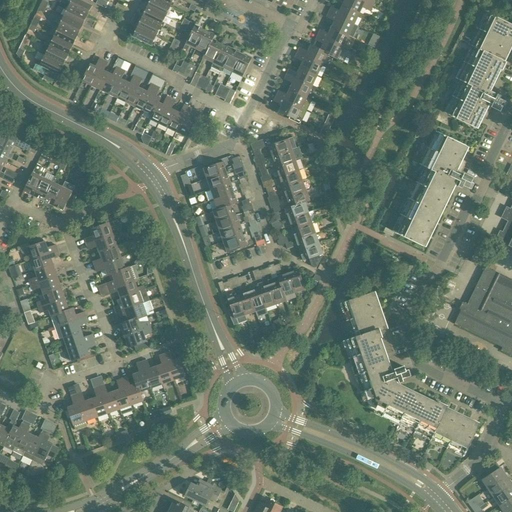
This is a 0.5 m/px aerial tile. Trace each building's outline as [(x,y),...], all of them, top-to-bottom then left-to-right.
[(80,0),(71,0),(68,7),(87,16),(92,6),(80,0)] [(157,0),(150,0),(147,7),(166,16),(171,7),(157,0)] [(373,6),(360,0),(344,0),(342,5),(360,13),(363,8),(371,12),(373,6)] [(339,11),(331,7),(329,12),(355,25),(359,17),(365,20),(366,16),(360,13),(342,5),(339,11)] [(68,7),(64,16),(83,26),(87,16),(68,7)] [(166,16),(147,7),(142,17),(161,26),(166,16)] [(326,18),(334,21),(331,28),(355,39),(356,36),(351,33),(355,25),(329,12),(326,18)] [(473,127),(482,110),(479,109),(482,102),(485,103),(492,106),(501,111),(502,107),(505,109),(508,103),(500,99),(502,96),(493,92),(492,95),(485,92),(493,76),(490,74),(494,67),(496,68),(497,67),(495,67),(499,60),(500,60),(501,59),(499,59),(503,51),(504,52),(505,51),(502,50),(505,43),(508,44),(509,43),(506,42),(509,35),(511,35),(511,34),(511,32),(511,24),(488,12),(459,72),(457,77),(456,79),(460,80),(456,88),(456,89),(445,113),(473,127)] [(59,26),(78,35),(83,26),(64,16),(59,26)] [(142,17),(137,27),(156,36),(161,26),(142,17)] [(190,46),(196,49),(205,30),(194,25),(183,49),(187,51),(190,46)] [(59,26),(54,36),(73,45),(78,35),(59,26)] [(156,36),(137,27),(133,37),(152,46),(156,36)] [(328,34),(321,30),(318,35),(344,48),(348,39),(353,42),(355,39),(331,28),(328,34)] [(212,40),(213,40),(215,35),(205,30),(196,49),(203,52),(200,57),(203,58),(212,40)] [(44,43),(49,46),(68,55),(73,45),(54,36),(49,33),(44,43)] [(379,37),(374,35),(373,34),(368,45),(371,46),(374,48),(379,37)] [(26,35),(21,45),(27,47),(32,38),(26,35)] [(323,44),(320,50),(320,51),(328,54),(328,55),(337,60),(338,59),(344,62),(346,57),(340,54),(344,48),(318,35),(315,40),(323,44)] [(203,58),(213,63),(222,44),(213,40),(212,40),(203,58)] [(223,68),(232,49),(222,44),(213,63),(211,67),(221,72),(223,68)] [(308,52),(300,48),(297,53),(323,65),(328,55),(328,54),(320,51),(320,50),(311,45),(308,52)] [(49,46),(45,56),(63,65),(68,55),(49,46)] [(232,72),(241,54),(232,49),(223,68),(232,72)] [(47,69),(59,75),(63,65),(45,56),(37,52),(35,58),(38,60),(33,70),(44,75),(47,69)] [(295,58),(303,62),(300,67),(318,76),(323,65),(297,53),(295,58)] [(232,72),(243,77),(252,59),(241,54),(232,72)] [(82,82),(91,86),(103,61),(99,58),(95,66),(90,64),(82,82)] [(103,61),(91,86),(100,90),(108,73),(104,71),(108,63),(103,61)] [(178,72),(184,75),(189,64),(184,61),(178,72)] [(189,64),(184,75),(191,78),(196,67),(189,64)] [(100,90),(109,95),(121,69),(116,67),(113,75),(108,73),(100,90)] [(297,73),(289,69),(287,74),(312,87),(318,76),(300,67),(297,73)] [(121,79),(123,74),(125,71),(121,69),(109,95),(117,99),(126,81),(121,79)] [(284,80),(292,84),(290,89),(307,98),(312,87),(287,74),(284,80)] [(126,103),(138,77),(134,75),(130,83),(126,81),(117,99),(126,103)] [(196,86),(201,88),(206,77),(201,75),(196,86)] [(138,87),(141,82),(142,79),(138,77),(126,103),(134,107),(143,90),(138,87)] [(206,77),(201,88),(206,91),(211,80),(206,77)] [(134,107),(143,111),(155,86),(151,84),(147,92),(143,90),(134,107)] [(220,84),(215,95),(220,98),(225,87),(220,84)] [(151,115),(149,119),(150,120),(158,102),(161,98),(156,96),(160,88),(155,86),(143,111),(151,115)] [(230,89),(225,87),(220,98),(225,100),(230,89)] [(307,98),(290,89),(287,95),(279,91),(276,96),(302,108),(308,111),(309,109),(303,106),(307,98)] [(163,104),(158,102),(150,120),(159,124),(171,99),(167,96),(163,104)] [(296,120),(301,111),(307,113),(308,111),(302,108),(276,96),(274,101),(282,105),(279,111),(296,120)] [(175,101),(171,99),(159,124),(167,128),(176,111),(171,109),(175,101)] [(117,100),(115,105),(123,109),(125,104),(117,100)] [(90,110),(99,115),(102,109),(99,107),(99,106),(94,103),(90,110)] [(180,113),(176,111),(167,128),(176,133),(188,107),(184,105),(180,113)] [(188,107),(176,133),(185,137),(193,119),(189,117),(192,109),(188,107)] [(332,124),(326,121),(323,126),(330,129),(332,124)] [(420,174),(393,231),(394,232),(421,245),(422,244),(420,244),(424,236),(425,237),(426,236),(423,235),(426,228),(429,229),(430,228),(427,227),(430,220),(433,221),(434,220),(432,219),(436,212),(437,213),(437,212),(436,211),(439,204),(441,205),(441,204),(439,202),(442,195),(445,197),(453,180),(455,181),(454,185),(462,189),(463,186),(471,190),(474,184),(471,182),(473,179),(458,172),(450,168),(454,161),(456,162),(465,145),(435,131),(420,164),(423,166),(420,174)] [(29,152),(29,151),(32,146),(10,136),(9,139),(0,134),(0,147),(10,153),(14,145),(15,146),(20,145),(21,148),(29,152)] [(297,148),(293,137),(268,146),(272,156),(292,150),(295,149),(297,148)] [(264,139),(250,144),(255,157),(261,155),(259,150),(267,147),(264,139)] [(0,147),(0,159),(5,162),(8,157),(11,159),(13,154),(10,153),(0,147)] [(272,156),(276,167),(279,166),(296,160),(298,159),(295,149),(292,150),(272,156)] [(43,152),(40,158),(50,163),(53,157),(43,152)] [(53,157),(50,163),(60,167),(62,162),(53,157)] [(276,167),(279,177),(299,170),(296,160),(276,167)] [(223,162),(203,168),(207,179),(226,172),(223,162)] [(39,172),(41,166),(37,164),(23,191),(34,196),(43,177),(44,174),(39,172)] [(15,179),(18,174),(7,169),(4,174),(15,179)] [(279,177),(283,187),(303,180),(299,170),(279,177)] [(210,189),(230,183),(226,172),(207,179),(210,189)] [(2,179),(13,184),(15,179),(4,174),(2,179)] [(34,196),(43,201),(53,182),(43,177),(34,196)] [(303,180),(283,187),(286,197),(306,190),(303,180)] [(62,187),(53,205),(63,210),(75,186),(65,181),(62,187)] [(43,201),(53,205),(62,187),(53,182),(43,201)] [(210,189),(214,200),(234,193),(230,183),(210,189)] [(285,209),(310,201),(306,190),(286,197),(290,207),(285,209)] [(218,210),(232,205),(233,205),(237,204),(234,193),(214,200),(217,209),(218,210)] [(285,209),(289,219),(308,213),(305,203),(310,201),(285,209)] [(213,211),(216,222),(236,215),(233,205),(232,205),(218,210),(217,209),(213,211)] [(500,231),(495,240),(511,247),(511,205),(510,209),(506,207),(501,218),(508,221),(502,232),(500,231)] [(289,219),(292,230),(312,223),(308,213),(289,219)] [(236,215),(216,222),(220,232),(239,225),(236,215)] [(245,223),(249,222),(255,220),(253,215),(243,218),(245,223)] [(85,239),(87,244),(113,235),(109,223),(91,229),(93,236),(85,239)] [(312,223),(292,230),(296,240),(315,233),(312,223)] [(211,224),(200,227),(205,241),(216,238),(211,224)] [(220,232),(223,242),(243,235),(239,225),(220,232)] [(385,228),(383,232),(392,237),(394,232),(393,231),(385,228)] [(319,243),(315,233),(296,240),(300,250),(319,243)] [(117,246),(113,235),(87,244),(89,250),(97,247),(99,253),(117,246)] [(227,253),(247,246),(243,235),(223,242),(227,253)] [(29,253),(31,260),(58,250),(56,245),(47,248),(45,242),(21,250),(22,253),(25,254),(29,253)] [(319,245),(319,243),(300,250),(303,261),(309,259),(311,266),(316,268),(317,265),(321,256),(321,255),(323,254),(319,245)] [(93,261),(95,267),(121,258),(117,246),(99,253),(101,258),(93,261)] [(31,260),(35,271),(53,265),(51,259),(60,256),(58,250),(31,260)] [(12,257),(6,260),(8,266),(14,264),(12,257)] [(125,268),(121,258),(95,267),(97,272),(105,269),(107,275),(112,274),(130,267),(130,266),(125,268)] [(20,280),(26,278),(23,271),(28,269),(25,262),(15,266),(20,280)] [(57,276),(53,265),(35,271),(37,277),(28,280),(30,285),(57,276)] [(108,289),(135,279),(139,278),(136,270),(132,271),(130,267),(112,274),(114,280),(106,283),(108,289)] [(511,280),(485,267),(467,304),(469,305),(466,312),(461,310),(454,324),(502,348),(500,351),(511,356),(511,280)] [(299,269),(288,273),(295,293),(305,289),(299,269)] [(295,293),(288,273),(278,277),(286,301),(287,301),(285,296),(295,293)] [(41,288),(43,294),(61,287),(57,276),(30,285),(32,291),(41,288)] [(267,280),(269,285),(276,304),(286,301),(278,277),(267,280)] [(138,288),(135,279),(108,289),(110,294),(118,291),(120,298),(145,289),(144,286),(138,288)] [(223,283),(222,281),(218,283),(221,291),(230,287),(228,281),(223,283)] [(276,304),(269,285),(263,287),(262,282),(257,284),(259,288),(266,308),(276,304)] [(65,299),(61,287),(43,294),(45,300),(36,303),(38,308),(65,299)] [(259,288),(249,292),(256,312),(266,308),(259,288)] [(114,307),(116,313),(149,301),(145,289),(120,298),(123,304),(114,307)] [(249,292),(239,295),(246,315),(256,312),(249,292)] [(455,453),(463,457),(478,427),(477,427),(476,428),(469,425),(470,424),(469,423),(467,426),(460,422),(461,420),(461,419),(459,422),(452,419),(453,416),(452,415),(452,417),(445,413),(445,412),(444,411),(444,413),(436,409),(437,408),(436,407),(435,410),(428,407),(429,404),(428,403),(427,406),(420,403),(421,400),(420,399),(419,401),(412,397),(413,396),(399,389),(396,388),(393,388),(391,382),(394,381),(395,385),(404,382),(403,379),(411,376),(409,370),(406,371),(405,367),(395,370),(395,371),(385,374),(382,366),(385,365),(382,356),(381,356),(378,349),(379,348),(379,347),(378,348),(375,340),(377,340),(376,339),(375,339),(372,332),(374,331),(373,331),(383,328),(382,327),(381,327),(378,320),(380,319),(379,318),(376,319),(374,312),(377,311),(376,310),(373,311),(371,303),(374,302),(373,301),(372,302),(369,294),(371,294),(370,293),(349,300),(340,304),(349,330),(352,338),(343,341),(364,401),(367,401),(369,407),(374,410),(373,412),(455,452),(455,453)] [(246,316),(246,315),(239,295),(233,297),(232,294),(227,296),(231,309),(228,310),(229,314),(234,325),(247,321),(246,316)] [(50,317),(69,310),(65,299),(38,308),(40,314),(48,311),(50,317)] [(154,313),(149,301),(116,313),(118,318),(126,315),(128,321),(129,322),(139,318),(139,319),(148,316),(147,316),(154,313)] [(50,317),(54,328),(86,317),(84,312),(76,315),(73,308),(69,310),(50,317)] [(163,318),(168,317),(166,309),(155,313),(157,316),(162,314),(163,318)] [(58,339),(63,338),(81,331),(79,326),(88,323),(86,317),(54,328),(58,339)] [(120,324),(124,336),(151,326),(149,321),(141,324),(139,319),(139,318),(129,322),(128,321),(120,324)] [(276,329),(283,327),(280,318),(273,321),(276,329)] [(153,332),(151,326),(124,336),(128,348),(134,346),(136,351),(148,347),(144,335),(153,332)] [(63,338),(67,349),(94,340),(92,334),(83,337),(81,331),(63,338)] [(96,345),(94,340),(67,349),(68,351),(66,351),(64,355),(66,360),(70,361),(90,355),(87,348),(96,345)] [(170,352),(165,354),(174,381),(186,376),(179,358),(173,361),(170,352)] [(162,364),(156,366),(162,384),(174,381),(165,354),(159,356),(162,364)] [(147,360),(142,362),(151,388),(162,384),(156,366),(150,368),(147,360)] [(141,392),(151,388),(142,362),(136,364),(139,372),(133,374),(136,383),(143,401),(144,401),(141,392)] [(143,401),(136,383),(130,385),(127,377),(122,379),(131,405),(143,401)] [(119,389),(113,391),(120,409),(122,415),(133,411),(131,405),(122,379),(116,381),(119,389)] [(105,385),(99,387),(108,413),(120,409),(113,391),(107,393),(105,385)] [(97,417),(108,413),(99,387),(94,389),(96,397),(91,399),(97,417)] [(82,393),(76,395),(86,421),(97,417),(91,399),(85,401),(82,393)] [(88,427),(86,421),(76,395),(71,397),(74,405),(68,407),(76,431),(88,427)] [(159,410),(159,411),(161,416),(172,412),(170,408),(170,407),(159,410)] [(7,428),(1,425),(0,427),(0,445),(3,447),(13,426),(15,422),(12,420),(10,423),(10,426),(8,426),(7,428)] [(19,428),(13,426),(3,447),(4,447),(13,451),(27,422),(24,420),(22,423),(22,427),(20,427),(19,428)] [(31,424),(27,422),(13,451),(23,456),(25,452),(33,435),(27,432),(28,431),(27,429),(29,427),(31,424)] [(25,452),(34,456),(46,431),(43,430),(42,433),(41,436),(39,436),(38,438),(33,435),(25,452)] [(34,456),(43,461),(44,461),(47,456),(53,459),(58,448),(52,445),(47,442),(48,440),(46,439),(49,436),(50,433),(46,431),(34,456)] [(44,461),(43,461),(34,456),(32,460),(40,464),(42,464),(43,463),(44,461)] [(484,471),(488,476),(482,480),(488,489),(506,476),(503,471),(502,472),(496,463),(484,471)] [(508,481),(510,481),(506,476),(488,489),(494,497),(511,485),(508,481)] [(199,480),(196,486),(191,483),(185,496),(193,500),(192,503),(198,506),(199,503),(207,507),(211,500),(216,502),(221,490),(199,480)] [(511,486),(511,485),(494,497),(499,505),(511,496),(511,486)] [(511,511),(511,496),(499,505),(503,511),(511,511)] [(279,511),(282,507),(268,500),(265,505),(259,502),(254,511),(279,511)] [(174,502),(168,511),(207,511),(201,509),(199,511),(195,511),(177,503),(177,504),(174,502)]
